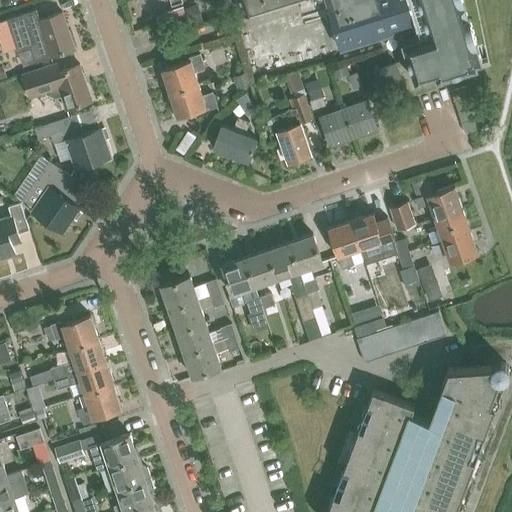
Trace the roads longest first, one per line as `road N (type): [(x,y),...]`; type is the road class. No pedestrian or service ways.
road 1 (residential): [(161,400),(312,350),(370,372),(457,344)]
road 2 (residential): [(157,171),(266,206),(451,144)]
road 3 (residential): [(157,171),(102,0)]
road 4 (residential): [(161,400),(110,246)]
road 5 (residential): [(0,297),(85,269),(110,246)]
